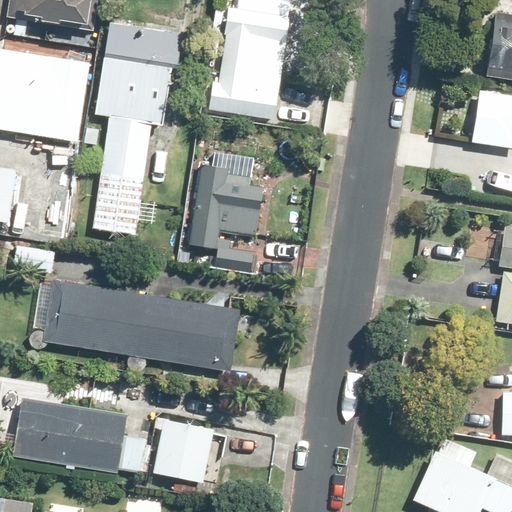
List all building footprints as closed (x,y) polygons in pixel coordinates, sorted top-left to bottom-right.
[(10,0),(9,13),(95,27),(98,0),(10,0)] [(230,4),(226,33),(229,34),(222,80),(215,78),(211,107),(276,117),(275,124),(310,130),(315,98),(279,93),(290,13),(230,4)] [(511,12),(495,10),(487,67),(511,70),(511,12)] [(28,23),(12,20),(10,30),(26,33),(28,23)] [(113,113),(96,227),(138,233),(154,119),(166,121),(175,59),(179,59),(183,30),(111,20),(98,110),(113,113)] [(0,115),(11,117),(9,126),(80,137),(92,60),(3,46),(0,64),(0,115)] [(86,140),(99,141),(100,127),(87,126),(86,140)] [(198,150),(211,152),(213,138),(199,137),(198,150)] [(266,184),(252,182),(257,155),(217,149),(214,163),(204,161),(192,242),(219,246),(218,255),(212,254),(211,264),(253,271),(257,249),(231,245),(232,237),(219,235),(221,227),(258,232),(266,184)] [(30,173),(18,172),(18,169),(0,166),(0,217),(10,219),(11,214),(24,216),(30,173)] [(511,225),(503,224),(497,264),(511,267),(511,273),(503,271),(495,320),(511,322),(511,225)] [(16,265),(55,269),(57,248),(18,244),(19,236),(8,235),(7,244),(0,243),(0,261),(16,263),(16,265)] [(182,247),(180,261),(192,262),(194,249),(182,247)] [(34,327),(48,329),(46,337),(140,352),(150,293),(57,277),(56,281),(42,279),(34,327)] [(140,352),(199,362),(197,380),(220,384),(223,366),(232,368),(242,308),(150,293),(140,352)] [(511,391),(500,391),(498,433),(511,433),(511,391)] [(25,395),(16,451),(205,479),(213,425),(167,419),(164,439),(126,433),(130,411),(25,395)] [(511,484),(468,464),(474,451),(444,436),(437,449),(434,448),(411,498),(441,511),(476,511),(479,506),(492,511),(507,511),(511,503),(511,484)] [(0,493),(0,511),(33,511),(36,499),(0,493)] [(83,511),(85,508),(47,503),(45,511),(83,511)]
